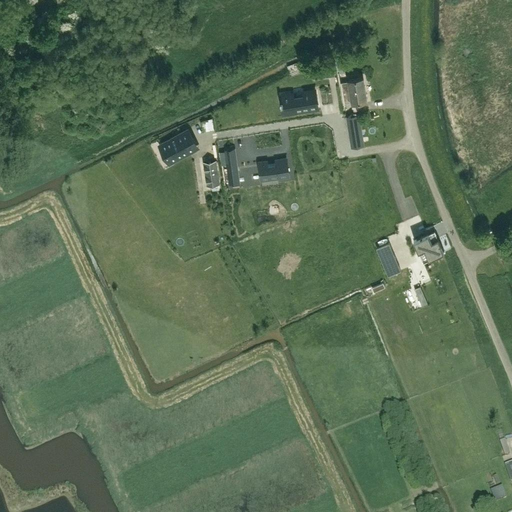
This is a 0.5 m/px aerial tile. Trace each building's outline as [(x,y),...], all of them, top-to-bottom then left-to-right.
[(327,67),(313,69),(314,78),(328,76),(327,67)] [(367,100),(363,78),(348,80),(348,81),(341,82),(345,103),(352,102),(352,103),(367,100)] [(282,100),(280,100),(281,104),(282,104),(284,113),(317,107),(314,90),(303,91),(304,95),(294,96),(293,93),(281,95),(282,100)] [(240,105),(219,113),(223,123),(243,115),(240,105)] [(358,115),(347,117),(349,132),(352,147),(363,146),(361,130),(358,115)] [(187,130),(161,145),(168,157),(169,156),(172,161),(172,162),(195,148),(193,144),(192,142),(193,142),(187,130)] [(235,148),(225,149),(227,165),(237,164),(235,148)] [(268,160),(259,162),(261,179),(277,176),(277,178),(289,176),(286,158),(275,159),(275,161),(268,162),(268,160)] [(216,160),(204,161),(207,185),(219,184),(216,160)] [(237,164),(227,165),(228,178),(238,177),(239,177),(237,164)] [(194,190),(197,217),(235,212),(235,206),(248,205),(248,199),(255,199),(254,194),(284,190),(282,177),(256,181),(256,182),(194,190)] [(319,188),(284,189),(284,202),(320,200),(319,188)] [(100,220),(135,202),(130,192),(96,210),(100,220)] [(414,239),(419,250),(423,260),(429,257),(444,251),(438,238),(432,240),(428,232),(414,239)] [(400,270),(389,243),(377,248),(388,275),(400,270)] [(450,268),(434,274),(437,282),(453,276),(450,268)] [(420,286),(415,288),(422,305),(428,303),(420,286)] [(506,441),(499,444),(504,459),(511,456),(506,441)] [(502,489),(491,492),(494,503),(505,500),(502,489)]
